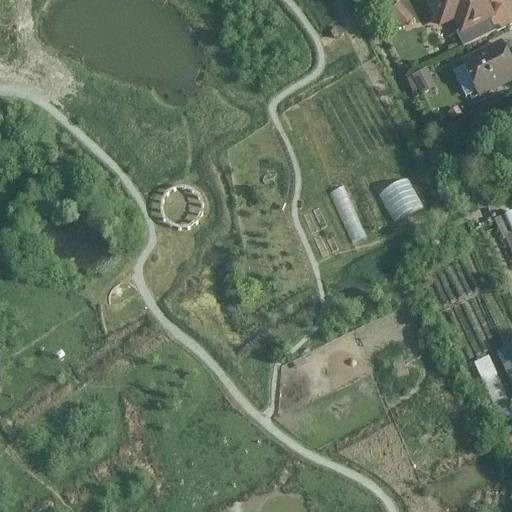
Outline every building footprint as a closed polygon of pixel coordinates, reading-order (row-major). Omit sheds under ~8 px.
[(486,0),(426,0),(424,1),(439,34),(454,27),(461,40),(491,25),(498,22),(486,0)] [(415,18),(400,4),(390,15),(405,29),(415,18)] [(497,36),(491,25),(461,40),(459,41),(464,52),(497,36)] [(511,69),(500,46),(460,66),(479,105),(511,88),(511,69)] [(435,89),(426,71),(412,78),(421,96),(435,89)] [(368,178),(334,191),(353,241),(388,228),(368,178)] [(511,213),(497,219),(511,256),(511,213)] [(511,349),(510,345),(495,352),(507,379),(511,377),(511,349)] [(511,413),(488,359),(473,365),(501,427),(511,422),(511,413)]
